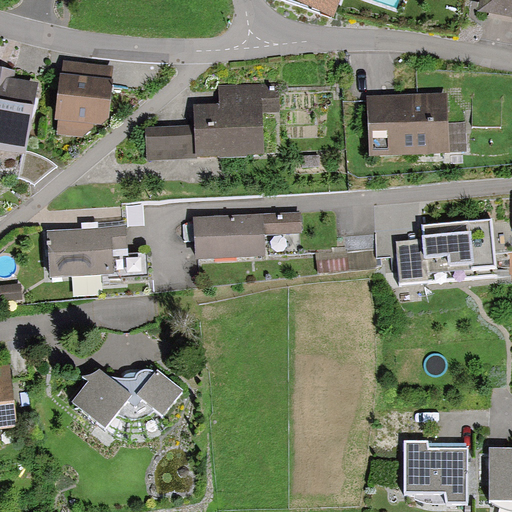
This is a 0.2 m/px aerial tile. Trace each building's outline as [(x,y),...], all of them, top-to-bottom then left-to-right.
[(284,0),(333,18),(339,0),(284,0)] [(511,0),(479,0),(478,8),(511,14),(511,0)] [(115,65),(63,60),(56,120),(59,120),(58,133),(85,136),(110,119),(115,65)] [(26,151),(37,83),(14,79),(16,70),(0,67),(0,148),(3,149),(24,153),(26,153),(26,151)] [(229,110),(199,111),(199,161),(264,161),(263,114),(277,114),(276,92),(229,92),(229,110)] [(446,99),(368,100),(369,160),(410,159),(410,151),(471,151),(470,122),(446,122),(446,99)] [(152,133),(152,162),(190,162),(190,133),(152,133)] [(26,151),(26,153),(24,153),(20,177),(24,178),(28,180),(31,182),(35,184),(57,166),(53,163),(50,160),(46,158),(42,156),(38,154),(34,153),(31,152),(26,151)] [(240,222),(179,222),(180,248),(193,248),(193,266),(264,265),(264,240),(298,238),(297,216),(240,217),(240,222)] [(485,222),(416,227),(417,244),(393,246),(395,290),(489,284),(485,222)] [(89,236),(49,236),(49,275),(98,274),(98,289),(127,288),(126,282),(151,281),(151,257),(118,258),(118,231),(89,231),(89,236)] [(0,434),(13,434),(12,383),(26,383),(25,352),(7,352),(7,383),(0,382),(0,434)] [(150,373),(137,373),(136,382),(108,382),(107,377),(89,378),(69,402),(87,429),(101,428),(101,420),(125,420),(125,428),(146,428),(175,406),(174,391),(150,373)] [(461,445),(402,446),(403,498),(440,498),(440,506),(462,506),(461,445)] [(511,450),(482,451),(483,505),(511,504),(511,450)]
